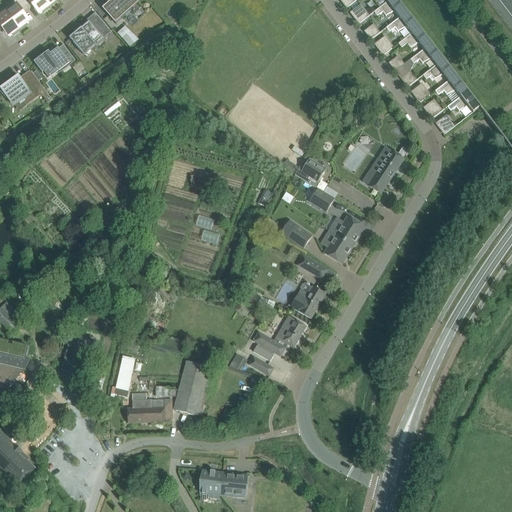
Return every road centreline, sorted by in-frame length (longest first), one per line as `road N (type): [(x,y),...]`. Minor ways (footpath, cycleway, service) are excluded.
road 1 (residential): [(304,426),(311,380),(436,157),(430,135),(326,0)]
road 2 (secondary): [(423,384),(511,236)]
road 3 (residential): [(176,442),(211,447),(304,426)]
road 4 (secondary): [(390,507),(423,384)]
road 5 (residential): [(89,511),(115,453),(137,442),(176,442)]
